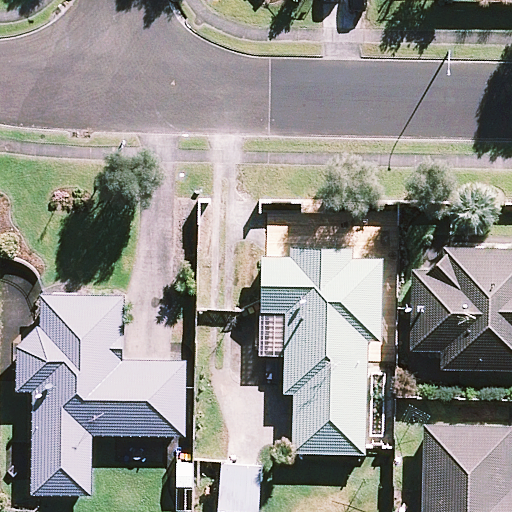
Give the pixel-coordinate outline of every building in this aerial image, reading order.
[(511,248),(445,246),(443,274),(414,273),(411,347),(440,348),(440,366),(511,368),(511,248)] [(356,260),(356,250),(289,248),(289,260),(263,259),(260,311),(287,312),(283,391),(294,392),(291,450),(362,453),(366,337),(379,338),(383,262),(356,260)] [(42,326),(18,338),(16,391),(35,391),(31,491),(88,493),(91,432),(181,435),(183,362),(121,360),(123,298),(43,295),(42,326)] [(511,511),(511,427),(423,426),(421,511),(511,511)] [(257,511),(260,464),(222,462),(219,510),(257,511)]
